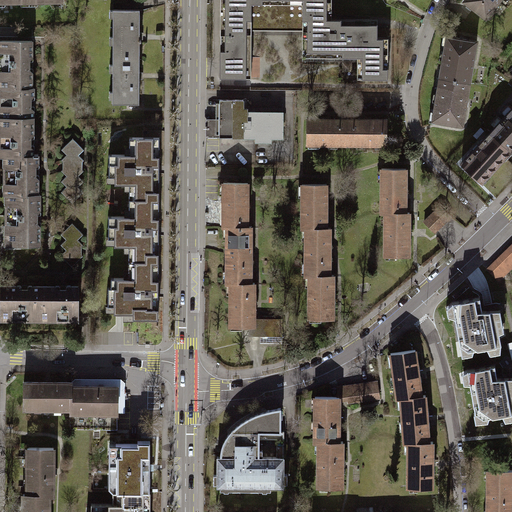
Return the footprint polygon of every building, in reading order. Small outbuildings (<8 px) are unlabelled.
[(218,0),(218,31),(218,78),(249,78),(249,33),(249,25),(300,25),(300,33),(300,57),(355,57),(355,78),(386,79),(386,38),(375,38),(375,33),(375,19),(329,18),(329,0),(218,0)] [(462,0),(462,1),(484,18),(484,17),(488,20),(494,12),(490,10),(497,0),(462,0)] [(113,10),(113,56),(139,57),(139,37),(139,10),(113,10)] [(436,69),(434,77),(468,83),(475,41),(445,36),(439,69),(436,69)] [(1,88),(3,88),(32,88),(32,72),(29,70),(29,64),(29,59),(32,57),(32,41),(1,41),(1,49),(0,50),(0,71),(1,73),(1,88)] [(139,76),(139,57),(113,56),(113,103),(139,103),(139,76)] [(461,125),(468,83),(434,77),(433,86),(436,87),(431,120),(461,125)] [(34,88),(32,88),(3,88),(3,94),(0,96),(0,105),(3,109),(3,117),(34,117),(34,111),(31,108),(31,102),(31,97),(34,94),(34,88)] [(241,100),(218,99),(217,136),(217,137),(255,137),(280,137),(280,112),(245,112),(245,108),(241,108),(241,100)] [(488,133),(508,151),(511,146),(511,105),(502,117),(488,133)] [(33,156),(33,154),(33,149),(31,146),(30,140),(30,136),(33,133),(34,117),(3,117),(3,131),(0,134),(0,146),(3,150),(3,156),(7,156),(33,156)] [(345,144),(345,119),(305,119),(305,144),(345,144)] [(345,119),(345,144),(385,144),(385,119),(345,119)] [(488,133),(460,163),(480,182),(508,151),(488,133)] [(61,192),(72,203),(83,192),(79,187),(84,181),(78,176),(84,171),(79,165),(84,161),(79,155),(84,149),(73,138),(62,149),(67,155),(61,159),(65,163),(67,165),(62,171),(66,175),(61,181),(66,186),(61,192)] [(129,191),(129,200),(159,200),(159,138),(129,138),(129,148),(135,148),(134,154),(109,154),(109,177),(114,177),(114,184),(134,184),(134,191),(129,191)] [(9,194),(38,194),(38,178),(35,175),(35,170),(35,165),(38,163),(38,154),(33,154),(33,156),(7,156),(7,166),(4,168),(4,182),(7,185),(7,194),(9,194)] [(383,213),(404,213),(404,212),(404,168),(379,168),(379,213),(383,213)] [(226,226),(248,226),(247,205),(247,182),(223,183),(223,184),(220,184),(220,197),(223,197),(223,226),(226,226)] [(305,228),(327,228),(327,207),(327,184),(302,185),(302,228),(305,228)] [(38,194),(9,194),(9,202),(6,205),(6,223),(9,226),(9,245),(40,245),(40,226),(37,223),(37,217),(37,213),(40,209),(40,194),(38,194)] [(129,253),(129,261),(159,261),(159,200),(129,200),(129,210),(134,210),(134,217),(108,217),(108,239),(114,239),(114,246),(133,246),(133,253),(129,253)] [(422,221),(432,232),(449,216),(438,206),(422,221)] [(404,213),(383,213),(383,255),(407,255),(407,212),(404,212),(404,213)] [(83,234),(72,223),(62,234),(67,240),(61,245),(66,250),(61,256),(72,266),(83,255),(78,250),(79,249),(83,245),(78,239),(83,234)] [(230,283),(251,283),(251,255),(251,226),(248,226),(226,226),(226,251),(227,283),(230,283)] [(309,275),(330,275),(330,252),(330,228),(327,228),(305,228),(305,275),(309,275)] [(511,265),(511,243),(486,269),(497,280),(511,265)] [(159,319),(159,261),(129,261),(128,271),(133,271),(133,278),(111,278),(111,288),(108,288),(108,306),(114,306),(114,313),(133,313),(133,319),(159,319)] [(330,275),(309,275),(309,318),(334,318),(334,295),(334,275),(330,275)] [(251,283),(230,283),(231,326),(246,326),(249,326),(254,326),(254,319),(254,301),(254,283),(251,283)] [(40,286),(40,316),(54,316),(57,320),(68,320),(71,317),(78,317),(78,285),(72,285),(68,289),(62,289),(58,289),(55,286),(40,286)] [(40,316),(40,286),(33,286),(30,288),(24,289),(19,289),(17,286),(1,286),(1,317),(9,317),(12,320),(26,320),(30,317),(40,316)] [(451,302),(446,307),(447,316),(454,317),(462,356),(471,355),(472,353),(488,350),(489,353),(499,352),(500,343),(499,333),(503,330),(499,310),(481,309),(479,296),(451,302)] [(260,334),(260,342),(282,342),(282,319),(276,319),(276,317),(263,317),(263,319),(254,319),(254,326),(249,326),(249,334),(260,334)] [(398,397),(420,396),(416,372),(414,349),(389,352),(395,397),(398,397)] [(467,370),(461,372),(463,384),(469,385),(474,413),(473,414),(475,422),(487,421),(489,416),(502,415),(504,421),(511,419),(511,377),(497,378),(494,365),(467,370)] [(70,378),(71,382),(71,386),(118,386),(118,413),(125,413),(125,381),(125,378),(121,378),(70,378)] [(71,409),(71,386),(71,382),(23,382),(23,409),(71,409)] [(376,382),(335,387),(335,397),(337,397),(337,401),(346,399),(346,402),(377,397),(376,382)] [(71,386),(71,409),(71,428),(117,428),(117,413),(118,413),(118,386),(71,386)] [(420,396),(398,397),(402,441),(406,441),(427,441),(426,418),(423,396),(420,396)] [(316,441),(338,441),(337,401),(337,397),(335,397),(312,397),(312,441),(316,441)] [(216,456),(217,473),(213,473),(213,483),(217,483),(217,486),(232,486),(232,490),(240,490),(240,486),(250,486),(250,490),(258,490),(258,486),(284,486),(284,448),(276,448),(276,456),(259,456),(258,439),(284,439),(284,431),(280,431),(280,408),(271,409),(265,411),(258,413),(247,418),(237,425),(232,429),(227,436),(223,443),(221,449),(221,456),(216,456)] [(149,440),(138,440),(138,444),(116,444),(116,456),(108,456),(108,479),(117,479),(117,491),(149,491),(149,440)] [(338,441),(316,441),(316,486),(341,486),(341,441),(338,441)] [(427,441),(406,441),(405,487),(430,487),(431,465),(431,441),(427,441)] [(51,447),(25,447),(25,493),(47,493),(51,493),(51,447)] [(509,511),(511,469),(486,469),(484,511),(509,511)] [(149,511),(149,491),(117,491),(117,505),(92,505),(92,511),(149,511)] [(21,493),(21,511),(46,511),(47,493),(25,493),(21,493)]
